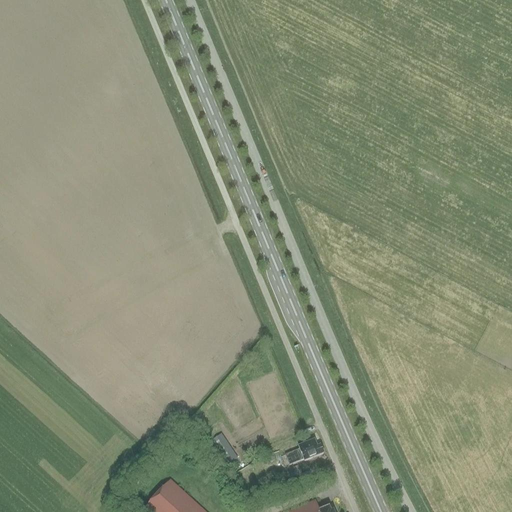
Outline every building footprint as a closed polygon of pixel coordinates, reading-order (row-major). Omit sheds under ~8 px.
[(223,455),(229,450),(221,438),(214,443),(223,455)] [(305,462),(323,454),(320,445),(317,446),(314,440),(298,447),(300,450),(287,456),(291,465),(301,461),(299,458),(303,457),(305,462)] [(300,483),(312,479),(310,472),(298,476),(300,483)] [(143,511),(203,511),(171,481),(143,511)] [(333,511),(331,511),(329,508),(320,511),(315,502),(290,511),(333,511)]
